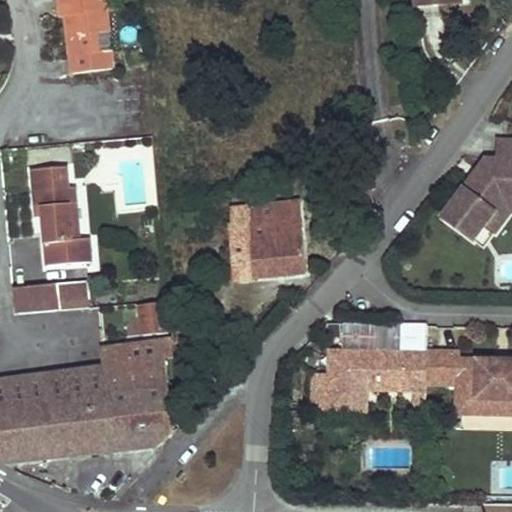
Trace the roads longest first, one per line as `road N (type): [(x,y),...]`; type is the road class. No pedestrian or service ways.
road 1 (residential): [(400,196),(376,105),(366,0)]
road 2 (residential): [(314,296),(511,302)]
road 3 (residential): [(511,49),(484,96),(400,196)]
road 4 (residential): [(255,511),(261,374)]
road 5 (residential): [(400,196),(314,296)]
